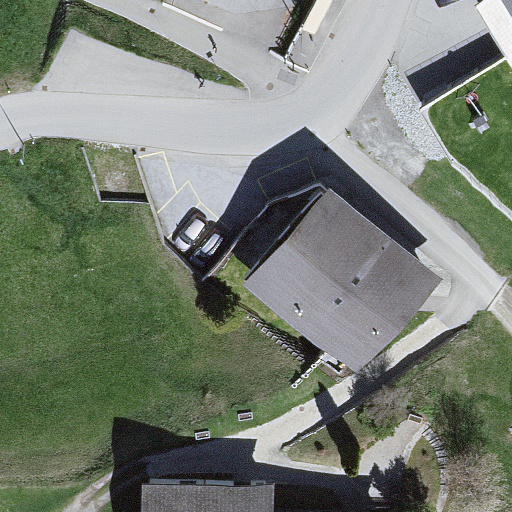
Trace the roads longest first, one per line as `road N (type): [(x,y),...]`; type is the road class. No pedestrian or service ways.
road 1 (unknown): [(487,281),(434,341),(335,413),(252,453),(131,488),(97,511)]
road 2 (residential): [(335,110),(284,127),(75,113),(0,123)]
road 3 (residential): [(335,110),(74,0)]
road 4 (unknown): [(335,110),(487,281)]
road 5 (residential): [(383,0),(335,110)]
